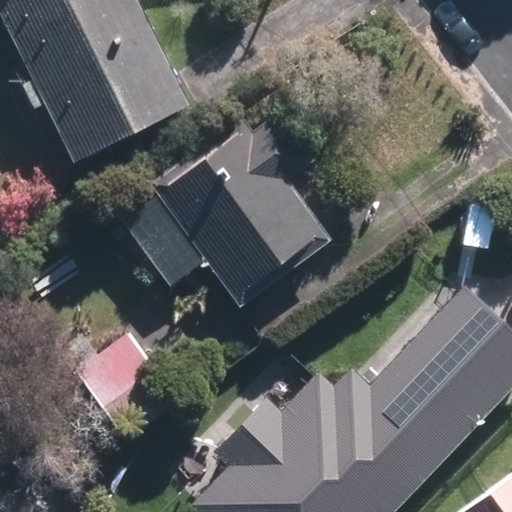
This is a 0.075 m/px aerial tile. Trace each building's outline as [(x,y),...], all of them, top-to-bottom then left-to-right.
[(0,0),(0,17),(29,76),(17,82),(30,108),(41,102),(70,161),(184,106),(132,0),(0,0)] [(240,116),(145,182),(153,193),(118,217),(164,283),(199,259),(233,307),(328,241),(283,177),(311,158),(275,108),(248,127),(240,116)] [(387,511),(511,381),(511,332),(459,283),(364,382),(348,367),(329,386),(317,374),(281,411),(265,396),(213,451),(229,466),(190,507),(194,511),(387,511)] [(130,335),(77,371),(118,429),(170,393),(130,335)] [(511,511),(511,464),(443,511),(511,511)]
